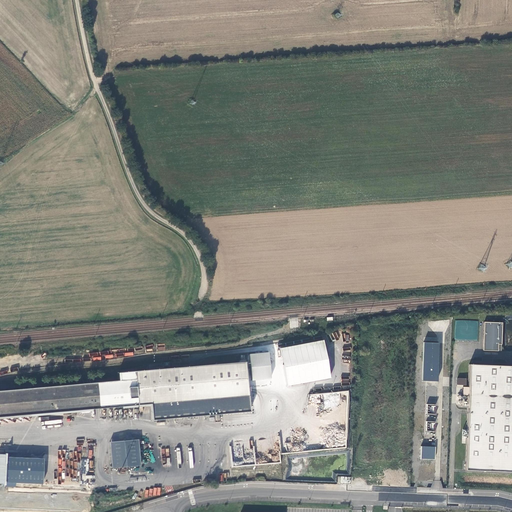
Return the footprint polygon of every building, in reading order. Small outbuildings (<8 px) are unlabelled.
[(290,327),(298,328),(298,319),(290,319),(290,327)] [(503,323),(485,322),(484,350),(498,351),(499,343),(502,343),(503,323)] [(281,347),(287,386),(331,378),(325,340),(281,347)] [(439,343),(423,343),(422,380),(437,381),(439,343)] [(269,352),(249,353),(252,380),(271,378),(269,352)] [(471,365),(468,364),(462,470),(511,472),(511,365),(491,365),(491,358),(481,358),(481,361),(471,361),(471,365)] [(119,372),(120,380),(30,388),(32,414),(151,404),(153,420),(250,410),(245,360),(119,372)] [(0,416),(32,414),(30,388),(0,390),(0,416)] [(428,422),(435,422),(436,405),(427,404),(425,429),(433,430),(433,424),(428,423),(428,422)] [(139,440),(111,442),(113,465),(141,463),(139,440)] [(434,447),(422,446),(421,459),(434,460),(434,447)] [(4,485),(86,489),(88,458),(4,454),(4,451),(0,451),(0,481),(5,481),(4,485)] [(62,495),(0,492),(0,511),(66,511),(67,498),(62,498),(62,495)]
